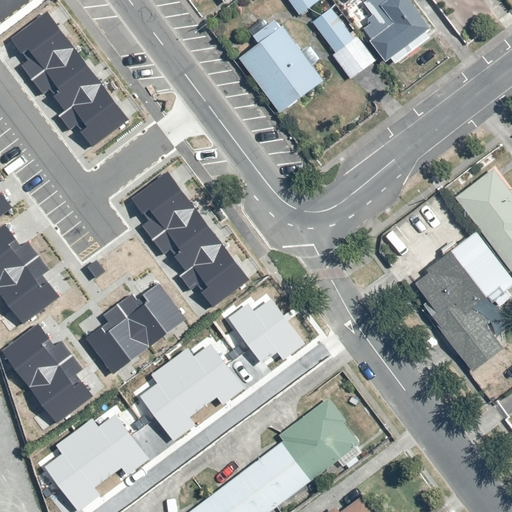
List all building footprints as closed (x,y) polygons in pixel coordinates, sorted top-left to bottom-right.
[(319,0),(291,0),(302,14),(319,0)] [(411,0),(367,0),(364,3),(373,16),(361,25),(389,62),(433,29),(411,0)] [(377,61),(331,4),(311,20),(336,49),(332,52),(354,79),(377,61)] [(326,83),(285,28),(243,58),(284,114),(326,83)] [(118,283),(220,212),(174,146),(72,218),(79,227),(20,269),(9,253),(0,259),(0,285),(37,339),(59,324),(118,283)] [(511,193),(493,167),(453,197),(510,272),(511,271),(511,193)] [(488,297),(490,300),(511,283),(511,281),(473,230),(445,251),(425,266),(427,270),(409,283),(425,304),(421,306),(470,371),(503,346),(486,323),(489,321),(477,306),(483,301),(488,297)] [(152,438),(162,450),(145,463),(157,480),(174,467),(177,471),(209,446),(194,426),(222,405),(228,413),(262,387),(256,379),(263,373),(224,322),(188,350),(193,356),(178,367),(176,365),(148,386),(174,421),(152,438)] [(511,389),(511,360),(482,381),(495,401),(511,389)] [(346,470),(367,454),(326,400),(278,435),(282,441),(188,511),(266,511),(311,479),(337,459),(346,470)] [(371,511),(355,490),(329,510),(325,511),(371,511)]
